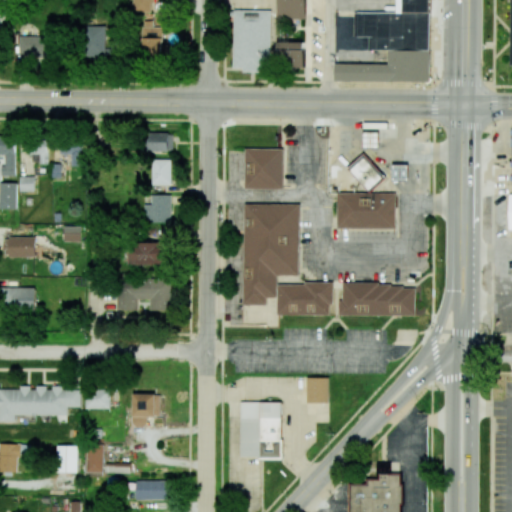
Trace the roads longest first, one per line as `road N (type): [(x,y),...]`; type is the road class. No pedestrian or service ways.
road 1 (secondary): [(0,100),(463,103)]
road 2 (residential): [(204,511),(208,102)]
road 3 (residential): [(0,350),(206,351)]
road 4 (secondary): [(316,479),(452,349)]
road 5 (secondary): [(426,356),(316,479)]
road 6 (secondary): [(452,349),(452,479),(462,497)]
road 7 (secondary): [(462,497),(469,480),(470,349)]
road 8 (secondary): [(463,247),(463,103)]
